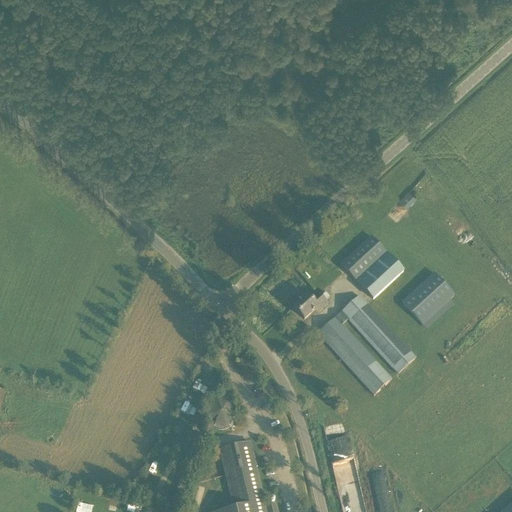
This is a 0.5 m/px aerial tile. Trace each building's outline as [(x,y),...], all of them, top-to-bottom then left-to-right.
[(398,201),(405,207),(430,179),(423,173),(398,201)] [(384,297),(382,296),(405,275),(371,238),(341,266),(376,305),(384,297)] [(400,302),(421,326),(454,297),(433,273),(400,302)] [(293,308),(304,320),(317,308),(320,311),(327,305),(324,301),(329,297),(324,293),(320,297),(317,294),(311,301),(307,296),(293,308)] [(317,335),(373,397),(392,380),(342,325),(347,321),(396,375),(414,358),(359,297),(317,335)] [(212,429),(225,430),(234,422),(236,409),(227,399),(215,398),(205,406),(204,419),(212,429)] [(218,511),(277,511),(275,505),(265,507),(250,444),(218,452),(231,509),(218,511)] [(390,511),(380,473),(366,477),(375,511),(390,511)] [(104,511),(116,511),(118,502),(107,500),(104,511)]
